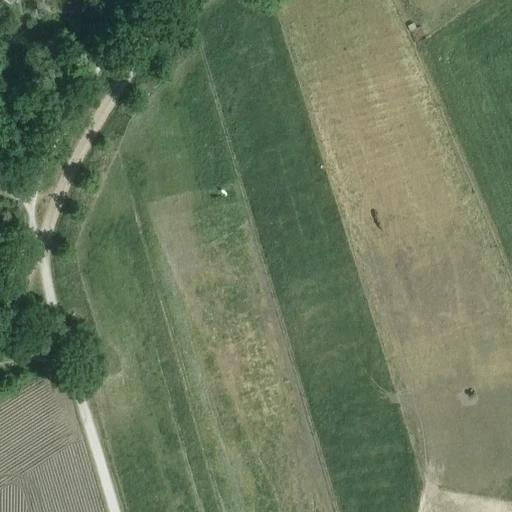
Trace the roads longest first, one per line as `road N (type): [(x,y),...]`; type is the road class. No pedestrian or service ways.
road 1 (track): [(38,251),(92,129),(181,0)]
road 2 (track): [(111,511),(38,251)]
